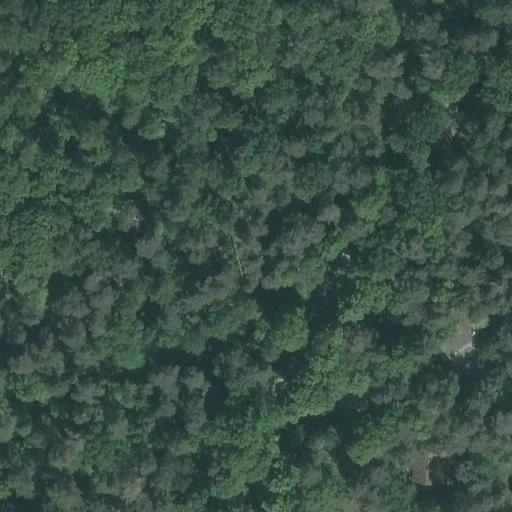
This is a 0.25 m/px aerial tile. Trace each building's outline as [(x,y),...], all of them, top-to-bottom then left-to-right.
[(511,335),(511,322),(506,317),(497,329),(509,339),(511,335)] [(458,369),(488,350),(468,318),(438,337),(458,369)] [(369,366),(343,368),(335,369),(334,371),(332,371),(332,380),(328,380),(329,395),(330,401),(372,399),(369,366)] [(511,404),(511,378),(498,389),(510,406),(511,404)] [(461,478),(463,449),(415,445),(413,475),(461,478)] [(380,511),(379,497),(375,498),(355,500),(353,498),(345,499),(344,502),(342,502),(344,510),(340,511),(339,511),(380,511)]
